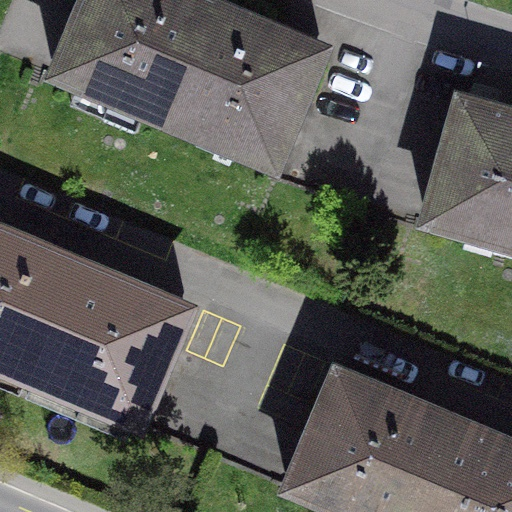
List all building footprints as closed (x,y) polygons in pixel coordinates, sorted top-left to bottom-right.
[(213,5),(201,0),(85,0),(54,76),(164,122),(213,5)] [(213,5),(164,122),(274,167),(323,50),(213,5)] [(511,125),(443,110),(412,244),(511,267),(511,125)] [(0,367),(29,380),(78,263),(0,230),(0,367)] [(78,263),(29,380),(138,426),(188,309),(78,263)] [(419,511),(457,419),(331,369),(277,506),(291,511),(419,511)] [(511,511),(511,440),(457,419),(419,511),(511,511)]
